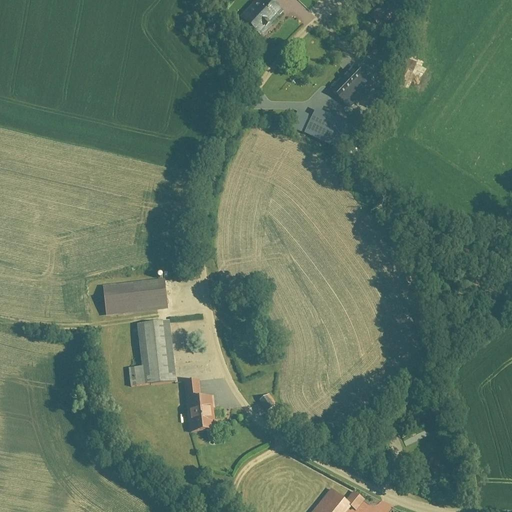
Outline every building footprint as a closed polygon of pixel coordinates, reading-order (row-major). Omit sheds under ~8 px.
[(282,11),(270,0),(254,0),(237,18),(259,40),(272,26),(270,24),(282,11)] [(393,0),(374,0),(364,8),(374,20),(396,3),(393,0)] [(372,84),(352,65),(328,90),(349,109),(372,84)] [(357,130),(314,108),(302,134),(345,155),(357,130)] [(98,288),(101,317),(166,311),(163,281),(98,288)] [(167,323),(135,327),(140,368),(126,370),(128,388),(174,383),(167,323)] [(211,398),(198,399),(196,381),(183,383),(189,434),(215,431),(211,398)] [(274,402),(268,394),(258,403),(265,410),(274,402)] [(352,511),(361,501),(351,493),(343,502),(328,490),(311,511),(344,511),(348,509),(352,511)]
